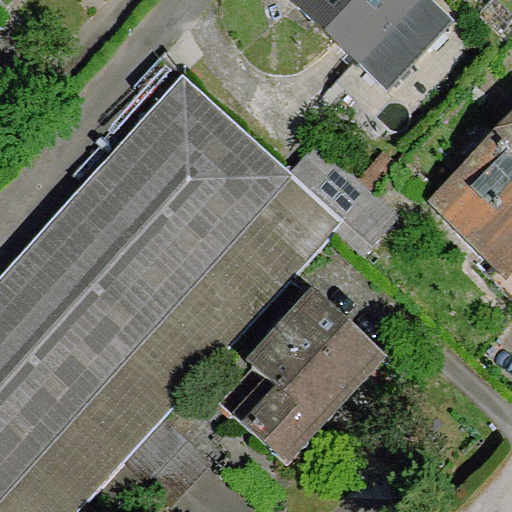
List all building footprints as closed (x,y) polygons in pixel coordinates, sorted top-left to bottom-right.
[(448,26),(420,0),(299,0),(299,1),(390,89),(448,26)] [(291,177),(185,85),(0,292),(0,511),(295,181),(291,177)] [(318,148),(291,177),(295,181),(346,224),(337,234),(361,256),(396,217),(318,148)] [(511,148),(449,209),(504,267),(511,258),(511,148)] [(295,181),(0,511),(83,511),(337,234),(346,224),(295,181)] [(389,369),(315,299),(247,372),(265,389),(233,423),(289,476),(389,369)]
